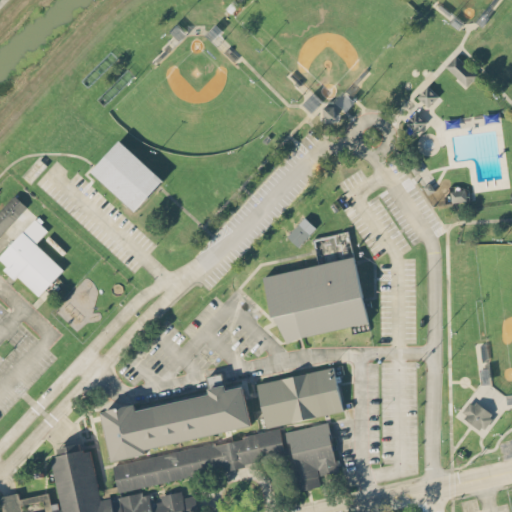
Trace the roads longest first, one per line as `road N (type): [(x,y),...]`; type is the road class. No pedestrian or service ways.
road 1 (residential): [(434,511),(432,240),(377,161),(360,150),(318,145),(197,268),(170,283)]
road 2 (residential): [(434,352),(303,357),(127,397),(82,359)]
road 3 (residential): [(0,474),(169,295),(170,283)]
road 4 (residential): [(149,290),(0,444)]
road 5 (tertiary): [(330,511),(511,470)]
